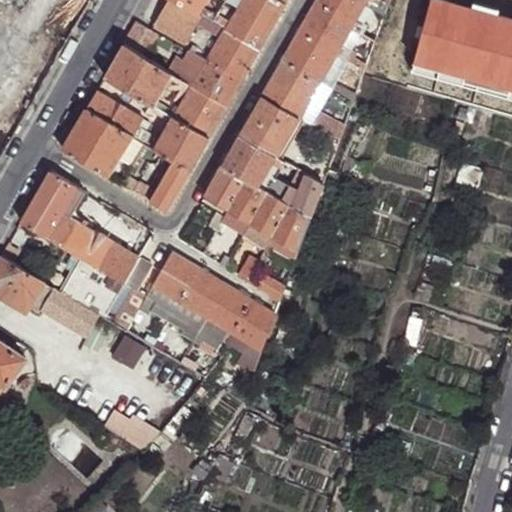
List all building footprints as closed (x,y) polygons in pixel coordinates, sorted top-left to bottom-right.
[(199,14),(174,0),(167,0),(154,24),(187,43),(198,24),(202,16),(199,14)] [(174,0),(199,14),(207,0),(174,0)] [(228,0),(228,2),(240,9),(244,0),(228,0)] [(273,28),(285,6),(273,0),(244,0),(240,9),(273,28)] [(365,3),(366,0),(317,0),(313,7),(350,28),(356,19),(365,3)] [(385,14),(389,4),(381,0),(366,0),(365,3),(385,14)] [(341,45),(350,28),(313,7),(297,34),(335,55),(341,45)] [(232,22),(227,30),(260,49),(273,28),(240,9),(232,22)] [(216,15),(213,22),(217,25),(221,18),(216,15)] [(213,22),(202,16),(198,24),(221,37),(226,29),(217,25),(213,22)] [(221,18),(217,25),(226,29),(227,30),(232,22),(221,17),(221,18)] [(375,41),(379,31),(356,19),(350,28),(360,33),(375,41)] [(351,50),(360,33),(350,28),(341,45),(351,50)] [(221,37),(207,60),(242,79),(260,49),(227,30),(226,29),(221,37)] [(319,82),(335,55),(297,34),(282,61),(319,82)] [(123,44),(105,76),(152,104),(171,72),(169,71),(169,70),(123,44)] [(335,55),(346,62),(352,52),(351,50),(341,45),(335,55)] [(195,53),(189,50),(184,60),(177,56),(169,70),(169,71),(171,72),(193,85),(228,105),(242,79),(207,60),(195,53)] [(364,71),(367,66),(361,63),(355,59),(357,54),(352,52),(346,62),(358,68),(364,71)] [(305,105),(319,82),(282,61),(263,94),(299,116),(305,105)] [(355,74),(361,78),(362,76),(364,71),(358,68),(355,74)] [(329,88),(353,101),(356,93),(333,81),(329,88)] [(193,85),(174,117),(209,137),(228,105),(193,85)] [(97,91),(87,108),(131,135),(133,136),(139,127),(143,119),(144,118),(97,91)] [(285,141),(299,116),(263,94),(240,134),(277,155),(285,141)] [(470,105),(454,101),(449,115),(465,121),(470,105)] [(174,117),(152,104),(149,109),(171,122),(174,117)] [(299,116),(315,125),(318,121),(323,123),(325,120),(315,114),(316,111),(305,105),(299,116)] [(496,113),(474,106),(470,124),(478,125),(477,134),(490,137),(496,113)] [(63,149),(108,176),(131,135),(87,108),(63,149)] [(173,161),(190,170),(209,137),(174,117),(171,122),(161,140),(155,150),(173,161)] [(150,124),(143,119),(139,127),(146,131),(150,124)] [(329,134),(339,140),(343,130),(325,120),(323,123),(320,128),(325,131),(329,134)] [(139,127),(133,136),(155,150),(161,140),(146,131),(139,127)] [(258,186),(277,155),(240,134),(222,164),(245,179),(258,186)] [(326,142),(336,148),(339,140),(329,134),(327,138),(326,142)] [(306,172),(323,182),(329,166),(300,150),(292,165),(302,170),(306,172)] [(264,189),(282,159),(277,155),(258,186),(264,189)] [(461,160),(456,179),(468,182),(474,164),(461,160)] [(167,210),(190,170),(173,161),(155,192),(151,201),(167,210)] [(228,207),(245,179),(222,164),(205,193),(228,207)] [(22,220),(36,229),(81,256),(124,282),(139,257),(107,237),(71,215),(86,191),(51,170),(22,220)] [(511,201),(511,177),(486,171),(480,194),(511,201)] [(292,206),(310,216),(323,182),(306,172),(304,177),(299,189),(292,206)] [(122,184),(141,196),(145,186),(126,175),(122,184)] [(274,177),(271,182),(282,188),(285,183),(274,177)] [(251,220),(267,191),(264,189),(258,186),(245,179),(228,207),(251,220)] [(141,196),(151,201),(155,192),(145,186),(141,196)] [(289,205),(292,206),(299,189),(294,188),(287,204),(289,205)] [(273,233),(289,205),(287,204),(267,191),(251,220),(273,233)] [(273,233),(299,248),(310,216),(292,206),(289,205),(273,233)] [(251,220),(228,207),(223,217),(223,218),(229,222),(240,229),(244,231),(244,230),(251,220)] [(441,208),(437,220),(445,222),(453,225),(458,212),(441,208)] [(154,232),(121,212),(107,237),(139,257),(150,238),(154,232)] [(217,229),(223,218),(217,214),(211,225),(217,229)] [(229,222),(223,218),(217,229),(224,232),(229,222)] [(445,222),(437,220),(435,219),(430,240),(440,242),(445,222)] [(273,233),(251,220),(244,230),(268,244),(273,233)] [(273,247),(294,259),(299,248),(273,233),(268,244),(273,247)] [(273,247),(268,244),(266,247),(263,252),(258,261),(263,264),(273,247)] [(153,284),(179,300),(198,267),(172,252),(153,284)] [(2,254),(0,258),(0,295),(26,311),(32,304),(45,281),(2,254)] [(81,256),(62,291),(74,298),(97,312),(110,319),(112,315),(107,312),(124,282),(81,256)] [(152,265),(139,257),(124,282),(133,288),(137,290),(152,265)] [(254,268),(257,263),(250,259),(244,271),(250,275),(254,268)] [(152,265),(137,290),(142,293),(156,268),(152,265)] [(179,300),(206,315),(225,283),(198,267),(179,300)] [(259,271),(254,268),(250,275),(248,280),(253,283),(259,271)] [(253,283),(279,299),(285,286),(259,271),(253,283)] [(62,291),(45,281),(32,304),(60,322),(74,298),(62,291)] [(206,315),(231,331),(251,298),(225,283),(206,315)] [(153,308),(169,318),(179,300),(153,284),(148,293),(156,298),(151,307),(153,308)] [(146,295),(140,307),(150,312),(153,308),(151,307),(156,298),(148,293),(146,295)] [(97,312),(74,298),(60,322),(83,336),(97,312)] [(275,312),(274,312),(251,298),(231,331),(247,340),(261,348),(275,312)] [(169,318),(195,334),(201,324),(206,315),(179,300),(169,318)] [(126,308),(117,324),(126,330),(136,313),(126,308)] [(65,363),(167,423),(205,377),(180,361),(126,330),(117,324),(110,319),(97,312),(83,336),(65,363)] [(223,339),(227,340),(231,331),(206,315),(201,324),(207,328),(223,339)] [(296,324),(283,320),(271,353),(284,358),(286,353),(287,353),(294,334),(293,334),(296,324)] [(195,334),(193,339),(198,342),(207,328),(201,324),(195,334)] [(223,339),(207,328),(198,342),(214,351),(219,347),(223,339)] [(231,331),(227,340),(229,341),(230,342),(242,349),(247,340),(231,331)] [(0,393),(25,356),(0,339),(0,393)] [(242,349),(258,358),(261,348),(247,340),(242,349)] [(230,342),(224,355),(255,368),(258,358),(242,349),(230,342)] [(272,374),(261,366),(251,381),(263,388),(272,374)] [(289,384),(275,375),(267,387),(282,396),(289,384)] [(12,412),(17,415),(21,407),(15,405),(12,412)] [(115,408),(105,425),(119,434),(129,418),(115,408)] [(119,434),(105,425),(101,431),(116,440),(119,434)] [(401,440),(383,433),(381,441),(375,439),(372,449),(396,457),(401,440)] [(381,477),(387,455),(373,450),(367,473),(381,477)] [(236,463),(219,456),(211,475),(226,483),(236,463)]
